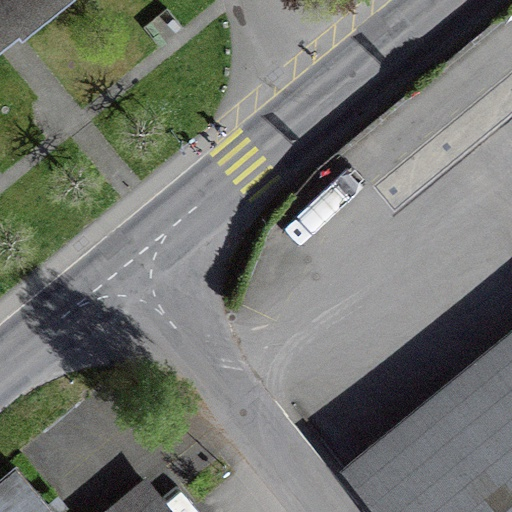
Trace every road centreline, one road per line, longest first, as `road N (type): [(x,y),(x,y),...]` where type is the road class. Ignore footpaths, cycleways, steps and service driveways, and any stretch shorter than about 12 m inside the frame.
road 1 (residential): [(0,375),(331,95)]
road 2 (residential): [(331,95),(449,0)]
road 3 (residential): [(331,95),(256,0)]
